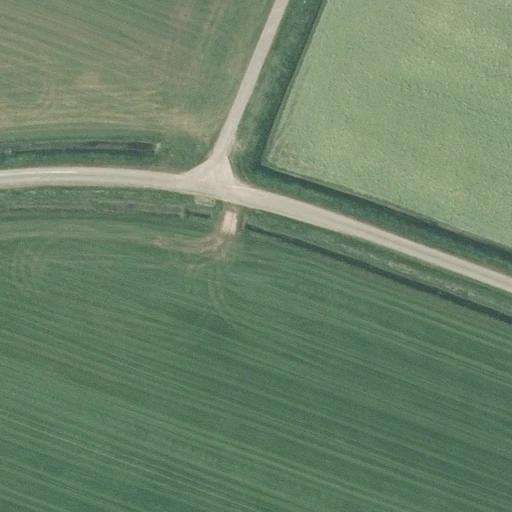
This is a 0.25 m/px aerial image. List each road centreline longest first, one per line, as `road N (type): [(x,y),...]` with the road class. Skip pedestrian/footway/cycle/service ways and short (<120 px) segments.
road 1 (unclassified): [(211,184),(511,284)]
road 2 (unclassified): [(0,177),(211,184)]
road 3 (unclassified): [(211,184),(284,0)]
